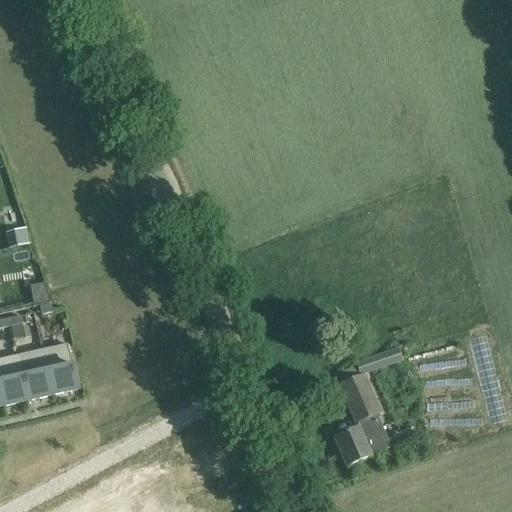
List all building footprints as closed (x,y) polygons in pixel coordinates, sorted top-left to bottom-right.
[(42,278),(30,282),(38,307),(50,303),(42,278)] [(51,305),(39,308),(41,316),(52,313),(51,305)] [(20,317),(8,320),(10,328),(21,325),(20,317)] [(8,320),(0,321),(0,329),(10,328),(8,320)] [(67,345),(41,351),(51,397),(77,391),(67,345)] [(367,359),(356,363),(356,365),(360,375),(371,371),(401,360),(398,350),(397,349),(367,359)] [(41,351),(16,357),(27,402),(51,397),(41,351)] [(16,357),(0,360),(0,398),(2,408),(27,402),(16,357)] [(340,385),(339,386),(356,425),(376,416),(380,414),(363,375),(360,377),(357,378),(340,385)] [(350,430),(332,438),(345,469),(364,461),(371,458),(370,457),(384,452),(390,449),(386,440),(376,416),(356,425),(356,427),(350,430)]
